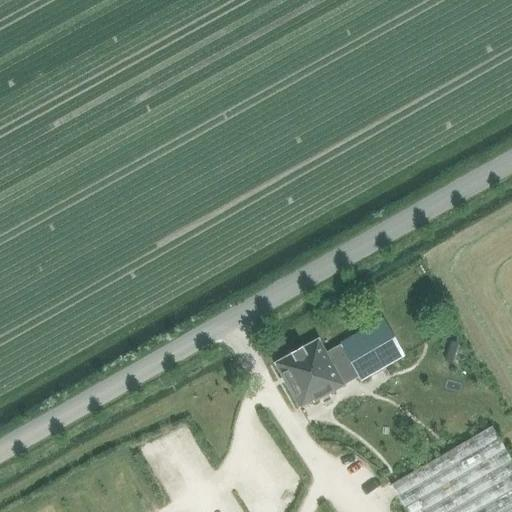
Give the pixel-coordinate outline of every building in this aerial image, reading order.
[(486,290),(501,283),(490,258),(474,265),(486,290)] [(423,296),(439,290),(429,263),(413,269),(423,296)] [(406,335),(414,332),(407,312),(399,315),(406,335)] [(359,382),(403,358),(382,320),(335,346),(336,348),(326,354),(318,340),(272,365),(297,413),(358,380),(359,382)] [(441,368),(449,385),(467,377),(459,359),(441,368)] [(471,422),(488,413),(477,394),(460,404),(471,422)] [(390,485),(405,511),(511,511),(511,463),(490,427),(390,485)] [(350,494),(369,485),(360,465),(341,474),(350,494)]
